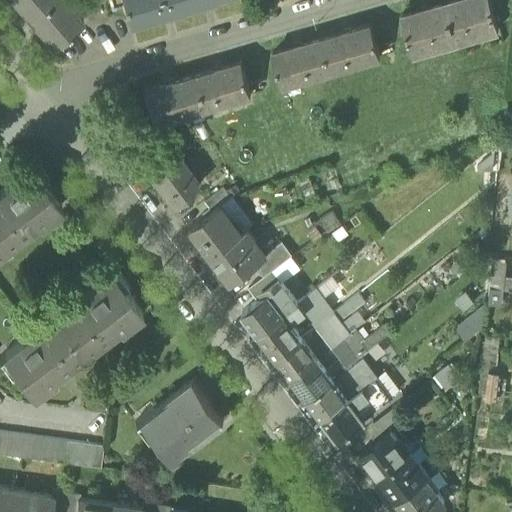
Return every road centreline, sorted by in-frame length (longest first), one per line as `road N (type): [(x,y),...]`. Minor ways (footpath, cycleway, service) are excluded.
road 1 (residential): [(43,104),(357,511)]
road 2 (residential): [(43,104),(125,62),(339,0)]
